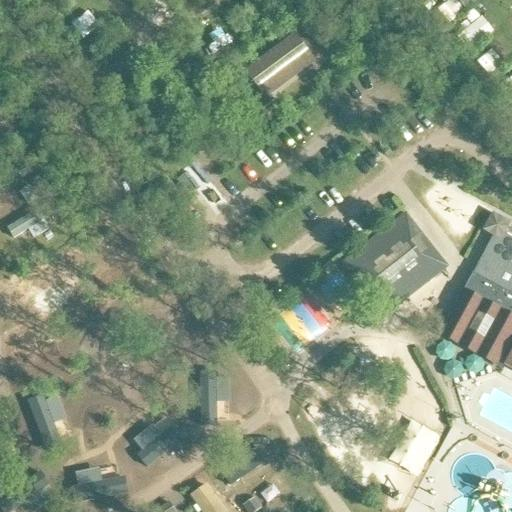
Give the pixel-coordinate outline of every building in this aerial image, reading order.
[(472,0),(443,0),(439,3),(449,20),(474,4),(472,0)] [(481,17),(461,33),(473,48),(493,32),(481,17)] [(262,110),(265,109),(274,102),(268,95),(303,69),(314,61),(310,57),(311,55),(311,54),(312,52),(311,51),(311,49),(311,48),(310,46),(309,45),(308,44),(307,43),(304,42),(301,41),(299,41),(294,35),(285,43),(243,73),(247,79),(245,81),(244,82),(242,84),(241,87),(241,89),(240,91),(240,94),(240,96),(241,98),(242,100),(243,103),(245,105),(247,107),(249,108),(252,109),(254,110),(257,110),(260,110),(262,110)] [(511,74),(503,83),(511,92),(511,74)] [(2,106),(0,107),(0,127),(10,123),(2,106)] [(13,131),(3,137),(9,148),(19,141),(13,131)] [(45,176),(35,183),(42,193),(53,186),(45,176)] [(11,224),(19,239),(52,223),(45,207),(11,224)] [(61,210),(50,216),(55,223),(66,217),(61,210)] [(511,238),(508,236),(450,342),(509,374),(511,370),(511,238)] [(26,280),(33,294),(74,274),(67,260),(26,280)] [(199,428),(216,427),(215,373),(198,373),(199,428)] [(250,503),(260,511),(283,511),(302,491),(280,471),(250,503)] [(74,506),(127,495),(124,478),(70,489),(74,506)] [(234,511),(215,483),(197,494),(208,511),(234,511)]
